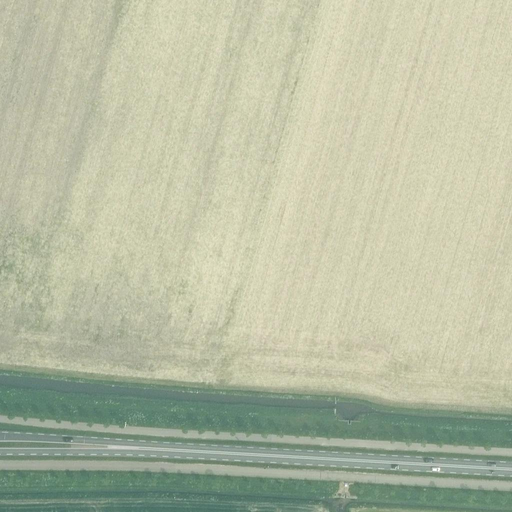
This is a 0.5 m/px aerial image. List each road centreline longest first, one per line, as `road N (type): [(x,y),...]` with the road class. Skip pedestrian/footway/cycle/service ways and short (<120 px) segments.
road 1 (unclassified): [(511,452),(0,419)]
road 2 (unclassified): [(511,487),(0,465)]
road 3 (primary): [(511,469),(200,452)]
road 4 (primary): [(200,452),(0,438)]
road 5 (primary): [(0,452),(200,452)]
